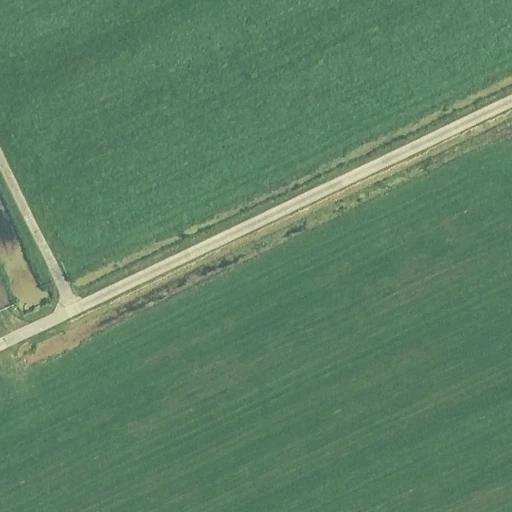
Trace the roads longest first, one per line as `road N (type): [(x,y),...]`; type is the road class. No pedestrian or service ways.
road 1 (unclassified): [(0,346),(511,103)]
road 2 (unknown): [(0,165),(67,314)]
